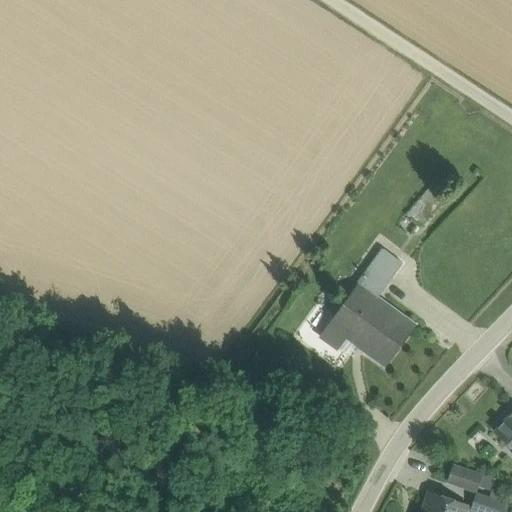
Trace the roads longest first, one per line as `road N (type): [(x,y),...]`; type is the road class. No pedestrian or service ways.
road 1 (unclassified): [(511,331),(369,511)]
road 2 (unclassified): [(338,0),(511,114)]
